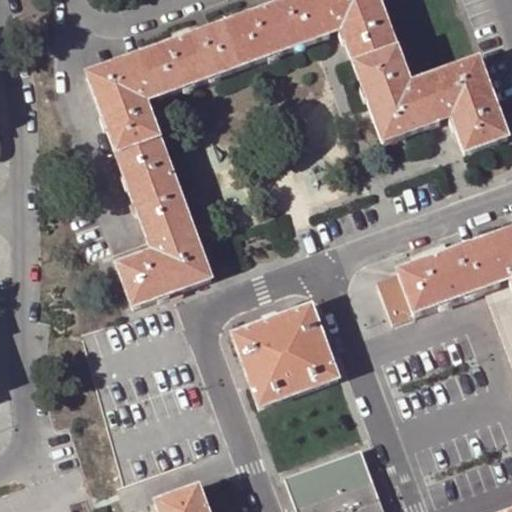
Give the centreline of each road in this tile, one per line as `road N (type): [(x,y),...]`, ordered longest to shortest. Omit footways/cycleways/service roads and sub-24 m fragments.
road 1 (residential): [(0,468),(22,457),(30,440),(13,124),(0,57)]
road 2 (residential): [(267,511),(196,319),(321,274)]
road 3 (residential): [(412,511),(321,274)]
road 4 (residential): [(321,274),(511,204)]
